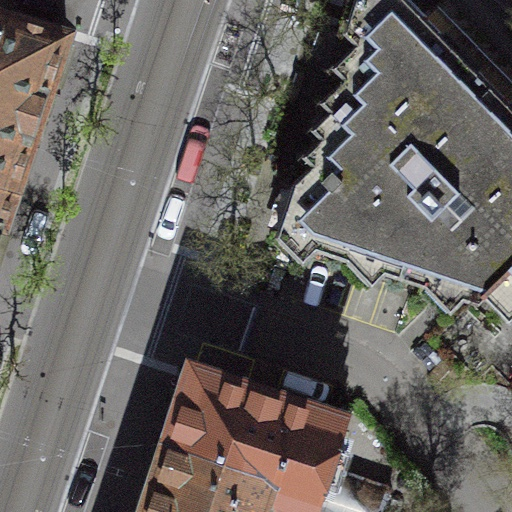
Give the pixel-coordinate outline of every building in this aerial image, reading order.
[(475,300),(511,263),(511,107),(406,0),(354,0),(350,16),(344,31),(349,33),(358,42),(333,66),(345,78),(321,101),(330,110),(312,127),(322,137),(303,155),(312,164),(295,181),(282,219),(277,234),(425,283),(475,300)] [(0,13),(0,184),(13,189),(63,41),(64,42),(67,33),(59,30),(58,32),(0,13)] [(0,227),(9,202),(13,189),(0,184),(0,227)] [(511,263),(475,300),(478,301),(499,280),(511,293),(511,263)] [(194,369),(171,438),(276,473),(268,494),(271,495),(321,511),(377,511),(385,489),(320,468),(337,416),(266,392),(194,369)] [(276,473),(171,438),(158,477),(151,475),(151,476),(150,476),(149,477),(148,477),(141,498),(136,511),(265,511),(271,495),(268,494),(276,473)]
